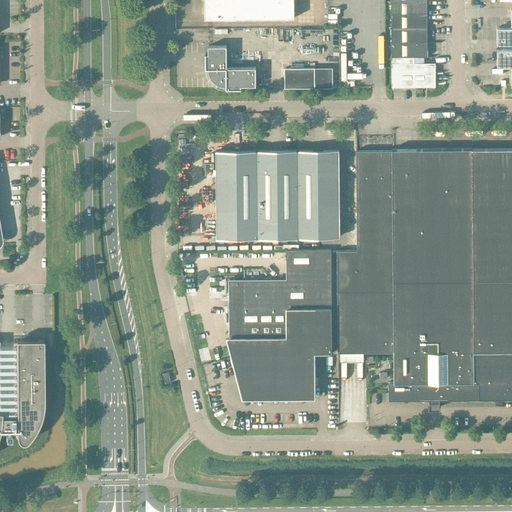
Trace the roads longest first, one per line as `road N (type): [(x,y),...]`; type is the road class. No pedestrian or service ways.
road 1 (unclassified): [(155,112),(157,257),(198,430),(226,449),(511,445)]
road 2 (unclassified): [(141,511),(138,392),(114,266),(107,112)]
road 3 (unclassified): [(85,112),(89,250),(111,386),(115,511)]
road 4 (unclassified): [(155,112),(459,109)]
road 5 (residential): [(0,280),(37,280),(37,111)]
